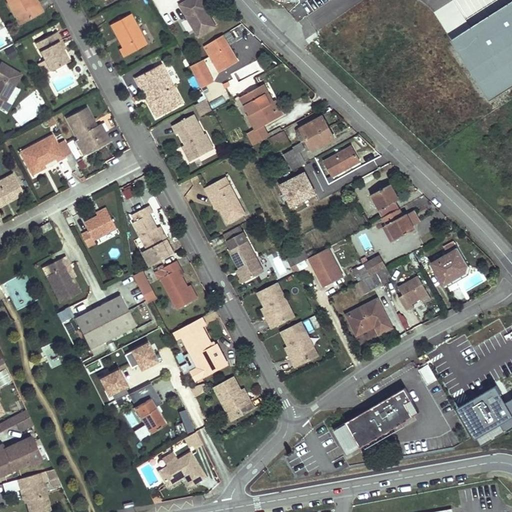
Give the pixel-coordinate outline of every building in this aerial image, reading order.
[(0,0),(4,8),(12,4),(16,11),(29,5),(26,0),(21,0),(20,0),(0,0)] [(199,0),(173,0),(191,32),(209,23),(202,10),(199,11),(197,7),(200,5),(202,4),(199,0)] [(511,2),(449,38),(472,81),(475,79),(481,90),(471,96),(476,104),(511,84),(511,2)] [(12,4),(4,8),(8,15),(16,11),(12,4)] [(135,31),(120,5),(101,15),(112,34),(109,36),(113,43),(135,31)] [(24,34),(39,63),(58,53),(52,42),(47,33),(50,32),(45,23),(24,34)] [(231,55),(221,38),(209,46),(219,63),(231,55)] [(7,59),(16,56),(13,46),(4,49),(7,59)] [(168,97),(148,59),(126,70),(131,80),(134,78),(140,90),(142,94),(139,96),(146,109),(168,97)] [(233,72),(237,81),(261,71),(258,62),(233,72)] [(6,101),(21,75),(0,63),(0,107),(9,112),(13,105),(6,101)] [(251,80),(261,99),(265,97),(254,78),(251,80)] [(241,130),(245,140),(260,131),(255,121),(274,110),(266,97),(265,97),(261,99),(251,80),(233,91),(241,107),(238,109),(248,126),(241,130)] [(188,106),(199,100),(194,92),(183,97),(188,106)] [(68,130),(76,147),(99,135),(89,115),(85,118),(81,111),(83,111),(77,99),(57,109),(68,130)] [(200,116),(212,111),(206,99),(194,105),(200,116)] [(289,122),(296,134),(321,120),(314,108),(289,122)] [(194,128),(191,130),(180,109),(163,118),(166,126),(169,124),(178,142),(174,143),(180,155),(196,147),(192,139),(198,136),(194,128)] [(296,134),(302,144),(327,130),(321,120),(296,134)] [(260,131),(265,140),(278,132),(273,124),(260,131)] [(37,157),(47,151),(49,155),(57,151),(50,137),(43,125),(11,142),(23,164),(37,157)] [(74,148),(76,147),(68,130),(65,131),(74,148)] [(50,137),(57,151),(63,147),(56,134),(50,137)] [(192,139),(196,147),(202,143),(198,136),(192,139)] [(356,155),(348,141),(320,156),(328,171),(356,155)] [(223,149),(217,152),(222,162),(228,159),(223,149)] [(277,157),(281,165),(292,158),(288,151),(277,157)] [(37,157),(23,164),(25,168),(39,161),(37,157)] [(66,160),(72,172),(79,168),(73,157),(66,160)] [(319,175),(309,157),(293,165),(299,176),(307,171),(311,179),(319,175)] [(0,191),(12,186),(1,166),(0,166),(0,191)] [(213,171),(209,172),(214,182),(218,180),(213,171)] [(233,208),(218,180),(214,182),(209,172),(193,181),(197,189),(201,188),(208,201),(217,217),(233,208)] [(360,191),(373,212),(388,204),(384,197),(391,194),(382,178),(360,191)] [(205,203),(208,201),(201,188),(197,189),(205,203)] [(149,220),(141,206),(144,204),(140,198),(123,207),(126,213),(124,215),(138,241),(155,231),(149,220)] [(90,210),(101,204),(98,200),(88,205),(90,210)] [(413,215),(406,203),(399,207),(406,219),(413,215)] [(90,210),(77,216),(82,226),(77,228),(82,240),(90,236),(87,232),(109,221),(101,204),(90,210)] [(388,204),(373,212),(378,221),(374,223),(382,237),(408,223),(406,219),(399,207),(393,211),(388,204)] [(257,215),(253,208),(243,213),(247,220),(251,218),(257,215)] [(149,220),(155,231),(158,230),(151,219),(149,220)] [(111,225),(109,221),(87,232),(90,236),(111,225)] [(43,232),(52,228),(49,222),(40,227),(43,232)] [(257,267),(235,226),(223,233),(227,241),(223,243),(233,263),(240,276),(257,267)] [(466,261),(450,234),(438,241),(442,248),(425,257),(437,278),(466,261)] [(336,275),(318,243),(302,252),(300,254),(317,286),(336,275)] [(277,255),(282,264),(287,261),(295,256),(300,254),(302,252),(298,244),(277,255)] [(63,266),(58,255),(60,254),(56,245),(41,253),(45,261),(37,265),(50,291),(70,281),(63,266)] [(355,265),(361,275),(369,270),(378,264),(381,262),(374,249),(360,257),(362,261),(355,265)] [(45,261),(41,253),(33,256),(37,265),(45,261)] [(160,267),(152,271),(163,292),(168,302),(187,292),(177,274),(174,267),(175,266),(168,253),(156,260),(160,267)] [(265,257),(259,260),(264,271),(270,268),(265,257)] [(160,267),(156,260),(148,264),(152,271),(160,267)] [(291,267),(287,261),(282,264),(285,271),(291,267)] [(236,278),(240,276),(233,263),(229,265),(236,278)] [(369,270),(375,281),(385,276),(378,264),(369,270)] [(421,287),(411,269),(391,281),(396,289),(391,293),(398,305),(406,300),(404,297),(421,287)] [(357,278),(362,288),(375,281),(369,270),(361,275),(357,278)] [(143,271),(133,276),(147,304),(157,299),(143,271)] [(177,274),(187,292),(192,290),(182,271),(177,274)] [(13,310),(37,301),(26,272),(2,282),(13,310)] [(270,279),(255,287),(251,289),(259,303),(264,313),(260,314),(265,322),(281,314),(278,308),(284,305),(270,279)] [(83,345),(101,336),(98,330),(129,315),(113,282),(64,306),(83,345)] [(369,294),(342,309),(353,328),(368,320),(372,327),(384,321),(369,294)] [(329,297),(319,298),(321,311),(331,310),(329,297)] [(264,313),(259,303),(255,305),(260,314),(264,313)] [(278,308),(281,314),(287,310),(284,305),(278,308)] [(195,312),(169,326),(173,333),(177,330),(194,362),(198,370),(221,358),(209,336),(207,337),(209,340),(205,342),(195,321),(198,319),(195,312)] [(282,340),(287,350),(284,352),(289,361),(304,353),(300,345),(307,342),(294,317),(275,326),(282,340)] [(284,352),(287,350),(282,340),(279,342),(284,352)] [(123,354),(130,368),(135,366),(138,373),(157,363),(147,342),(123,354)] [(300,345),(304,353),(311,349),(307,342),(300,345)] [(477,359),(472,351),(444,371),(449,379),(454,375),(464,389),(480,376),(471,363),(477,359)] [(190,375),(198,370),(194,362),(185,366),(190,375)] [(428,364),(418,369),(426,385),(436,381),(428,364)] [(0,371),(0,386),(11,381),(5,369),(0,371)] [(118,369),(97,377),(105,398),(126,390),(118,369)] [(234,386),(227,373),(220,376),(207,383),(221,408),(229,404),(233,411),(248,403),(243,395),(240,397),(234,386)] [(189,392),(202,386),(200,381),(193,384),(192,381),(186,384),(189,392)] [(234,386),(240,397),(243,395),(237,384),(234,386)] [(348,456),(421,417),(405,389),(333,429),(348,456)] [(151,414),(139,392),(126,399),(138,421),(151,414)] [(17,400),(5,406),(9,413),(20,407),(17,400)] [(221,408),(225,416),(233,411),(229,404),(221,408)] [(9,413),(5,406),(0,409),(0,413),(2,417),(7,414),(9,413)] [(24,414),(20,407),(9,413),(7,414),(11,421),(24,414)] [(184,436),(187,441),(193,437),(186,423),(179,427),(184,436)] [(179,439),(184,436),(179,427),(174,430),(179,439)] [(0,460),(19,452),(22,456),(30,452),(20,430),(10,435),(9,432),(0,436),(0,460)] [(182,448),(150,462),(157,479),(169,474),(167,470),(173,467),(175,471),(179,480),(193,474),(182,448)] [(40,470),(49,467),(45,459),(36,462),(40,470)] [(44,500),(28,464),(0,472),(0,482),(8,478),(13,490),(16,488),(25,508),(44,500)]
